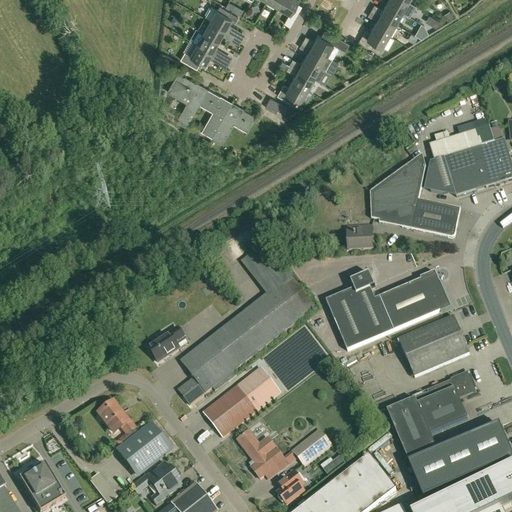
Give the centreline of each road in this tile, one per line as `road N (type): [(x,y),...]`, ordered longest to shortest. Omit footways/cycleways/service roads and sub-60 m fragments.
road 1 (unclassified): [(0,450),(109,382),(137,381),(242,511)]
road 2 (unknown): [(335,261),(356,253),(435,259),(490,236)]
road 3 (unclassified): [(511,348),(482,268),(490,236),(511,216)]
